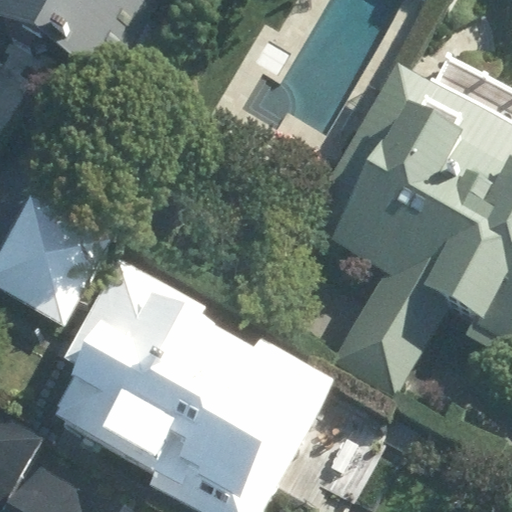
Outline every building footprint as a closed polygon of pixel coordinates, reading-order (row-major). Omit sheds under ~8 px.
[(18,0),(0,31),(0,40),(114,106),(175,0),(18,0)] [(511,102),(432,59),(413,94),(389,82),(313,224),(345,241),(335,261),(385,288),(338,376),(408,414),(450,336),(511,369),(511,102)] [(271,511),(335,402),(22,223),(0,260),(0,298),(84,347),(71,371),(85,379),(52,438),(180,511),(271,511)] [(13,511),(46,452),(0,427),(0,511),(13,511)] [(75,511),(39,491),(27,511),(75,511)]
